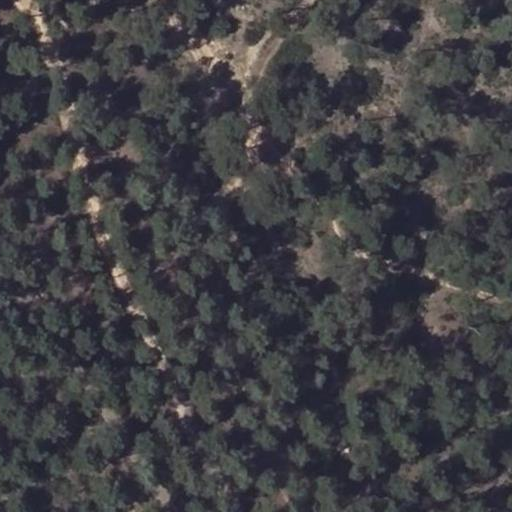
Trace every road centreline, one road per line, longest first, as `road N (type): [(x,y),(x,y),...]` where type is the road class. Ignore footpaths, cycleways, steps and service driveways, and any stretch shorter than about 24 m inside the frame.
road 1 (track): [(237,511),(77,180),(51,54),(20,0)]
road 2 (track): [(178,511),(88,362),(0,255)]
